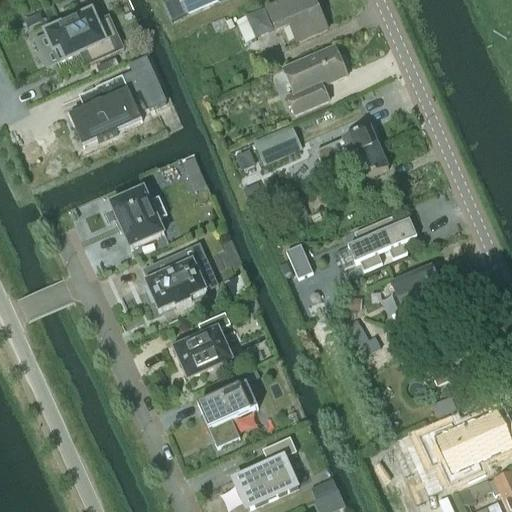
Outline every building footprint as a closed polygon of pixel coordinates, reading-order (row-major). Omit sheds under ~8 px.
[(175,0),(169,3),(177,20),(187,16),(216,3),(214,0),(175,0)] [(327,32),(312,0),(291,0),(266,11),(276,35),(289,29),(296,45),(327,32)] [(66,26),(46,36),(47,38),(46,38),(58,65),(59,66),(85,55),(90,66),(90,67),(123,53),(109,19),(108,20),(98,24),(95,25),(90,13),(89,10),(64,21),(66,26)] [(264,11),(236,23),(246,46),(273,34),(264,11)] [(235,29),(231,21),(226,24),(224,20),(211,26),(215,36),(228,30),(229,32),(235,29)] [(286,100),(295,119),(329,104),(321,88),(329,85),(329,87),(347,79),(344,72),(346,68),(341,58),(337,56),(334,50),(282,72),(293,97),(286,100)] [(128,93),(129,92),(123,79),(95,91),(96,93),(101,104),(101,105),(121,96),(128,93)] [(122,99),(121,96),(101,105),(101,104),(91,108),(93,112),(86,115),(84,111),(67,119),(74,133),(75,132),(79,131),(85,146),(96,141),(97,144),(98,145),(118,136),(117,135),(116,132),(133,125),(122,99)] [(302,153),(290,128),(253,145),(264,170),(302,153)] [(352,164),(379,152),(370,131),(315,155),(328,184),(344,177),(341,168),(352,164)] [(388,172),(379,152),(352,164),(361,184),(388,172)] [(157,222),(165,219),(158,202),(150,206),(144,192),(110,207),(130,252),(164,237),(157,222)] [(308,219),(297,193),(279,201),(286,217),(284,218),(288,228),(308,219)] [(267,209),(265,203),(257,206),(260,212),(267,209)] [(360,266),(364,275),(382,267),(378,258),(388,253),(392,262),(407,256),(403,247),(417,241),(409,224),(396,230),(392,221),(354,237),(358,246),(348,251),(355,268),(360,266)] [(200,248),(143,273),(145,280),(147,282),(147,284),(145,285),(147,290),(145,291),(151,305),(153,304),(159,316),(175,308),(176,311),(191,304),(190,302),(218,289),(200,248)] [(313,276),(301,249),(286,255),(298,283),(313,276)] [(448,306),(432,269),(390,287),(406,324),(448,306)] [(349,301),(349,313),(360,313),(361,302),(349,301)] [(231,363),(218,334),(230,328),(225,317),(198,329),(203,339),(174,352),(188,383),(231,363)] [(368,344),(361,330),(350,336),(363,361),(381,351),(375,340),(368,344)] [(484,347),(469,341),(454,347),(448,363),(451,370),(432,378),(436,388),(457,379),(470,384),(485,377),(491,362),(484,347)] [(256,372),(247,376),(250,385),(260,381),(256,372)] [(258,412),(246,387),(237,391),(235,386),(201,402),(206,414),(201,416),(217,452),(240,442),(232,424),(258,412)] [(455,423),(422,438),(423,439),(435,465),(442,462),(451,482),(450,483),(451,484),(484,470),(480,462),(487,458),(488,460),(497,456),(497,454),(511,447),(511,445),(507,433),(505,428),(504,428),(498,414),(458,432),(455,423)] [(250,511),(255,510),(298,491),(285,461),(296,456),(290,441),(262,454),(268,467),(241,479),(234,482),(247,511),(250,511)] [(468,509),(476,506),(474,502),(476,501),(478,504),(484,502),(483,498),(492,494),(494,500),(502,497),(508,511),(511,511),(511,479),(510,476),(488,485),(487,483),(457,495),(463,508),(468,509)] [(452,511),(445,495),(424,505),(427,511),(452,511)]
